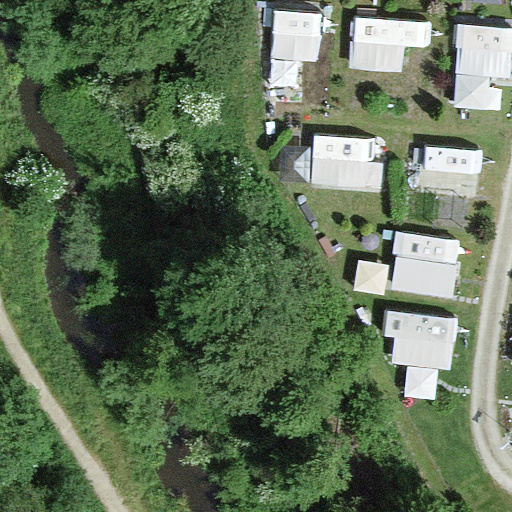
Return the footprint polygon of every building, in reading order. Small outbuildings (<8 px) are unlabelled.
[(274,0),(273,43),(321,45),(322,0),(274,0)] [(419,58),(421,5),(351,3),(350,55),(419,58)] [(454,93),(508,96),(511,26),(511,12),(459,10),(454,93)] [(314,172),(379,176),(382,124),(317,120),(314,172)] [(426,130),(422,178),(474,183),(478,135),(426,130)] [(390,277),(453,285),(460,224),(397,217),(390,277)] [(450,382),(458,302),(400,297),(392,377),(450,382)]
